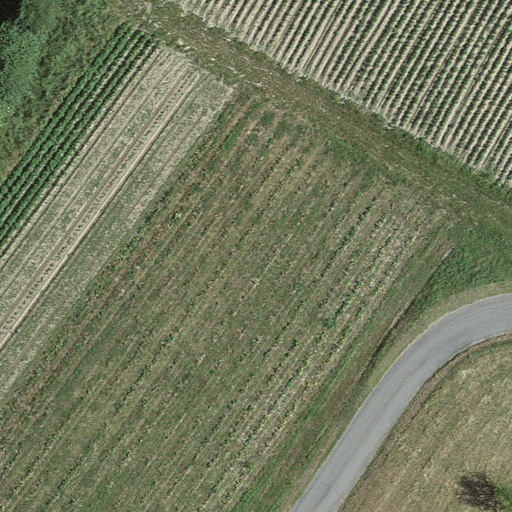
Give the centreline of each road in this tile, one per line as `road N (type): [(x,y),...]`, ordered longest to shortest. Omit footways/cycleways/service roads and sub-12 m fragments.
road 1 (unclassified): [(319,511),(420,358),(476,318),(511,312)]
road 2 (track): [(71,0),(0,118)]
